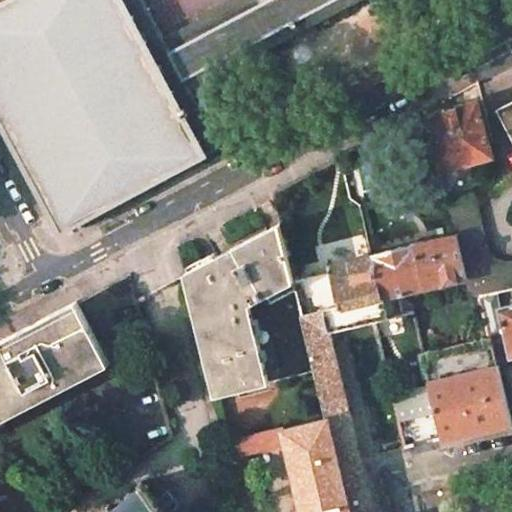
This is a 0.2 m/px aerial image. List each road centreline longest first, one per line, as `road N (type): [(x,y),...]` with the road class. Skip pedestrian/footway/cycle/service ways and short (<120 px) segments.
road 1 (residential): [(511,36),(40,279)]
road 2 (residential): [(511,448),(391,476),(399,511)]
